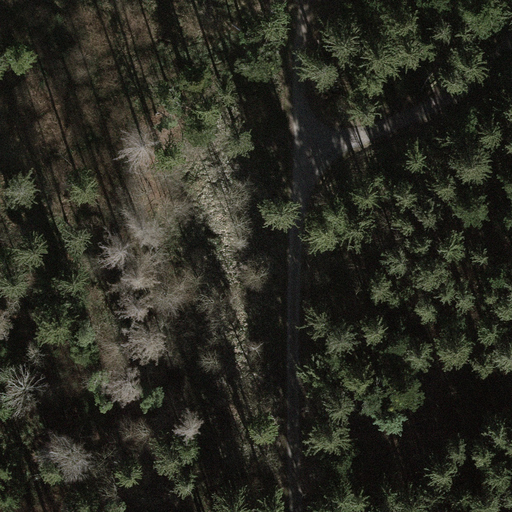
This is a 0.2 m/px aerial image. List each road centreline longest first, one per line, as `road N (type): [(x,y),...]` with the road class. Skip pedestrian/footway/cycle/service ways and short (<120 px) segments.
road 1 (track): [(304,158),(295,511)]
road 2 (track): [(304,158),(472,92),(511,48)]
road 3 (track): [(297,0),(304,158)]
